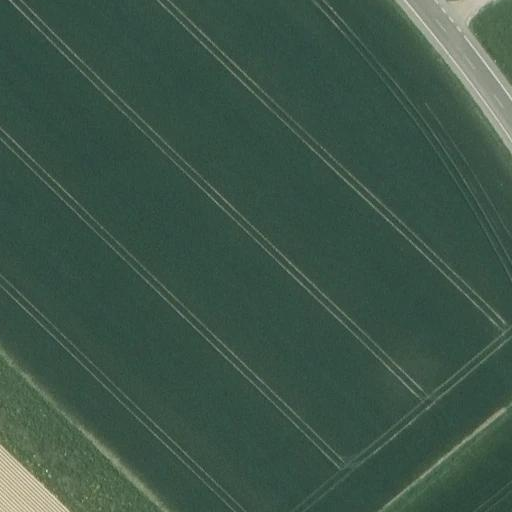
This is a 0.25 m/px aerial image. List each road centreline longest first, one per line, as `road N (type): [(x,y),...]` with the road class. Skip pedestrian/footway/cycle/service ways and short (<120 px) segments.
road 1 (track): [(511,408),(387,511)]
road 2 (tertiary): [(511,122),(419,0)]
